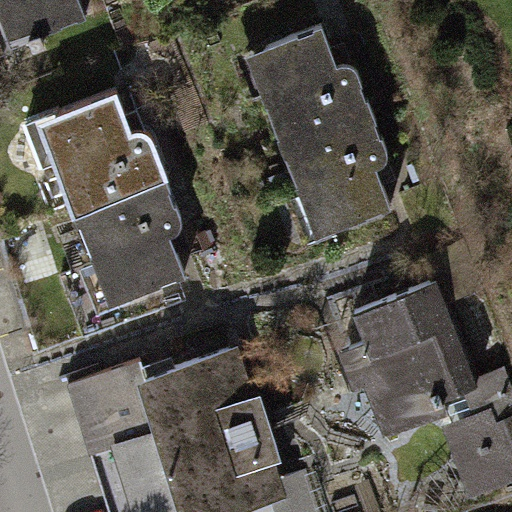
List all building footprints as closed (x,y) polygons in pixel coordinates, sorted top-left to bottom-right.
[(17,0),(31,35),(86,15),(80,0),(17,0)] [(270,97),(287,143),(376,109),(362,69),(359,66),(356,63),(352,61),(348,61),(341,64),(326,24),(271,45),(288,90),(270,97)] [(61,161),(79,209),(168,176),(154,136),(151,132),(148,129),(144,128),(140,128),(133,131),(118,91),(29,124),(45,167),(61,161)] [(376,109),(287,143),(304,188),(322,181),(339,226),(394,206),(379,166),(386,163),(389,161),(391,157),(392,153),(391,149),(376,109)] [(168,176),(79,209),(96,254),(114,248),(131,293),(186,272),(171,233),(178,230),(181,227),(183,223),(184,219),(183,215),(168,176)] [(431,273),(350,299),(387,414),(468,388),(431,273)] [(145,375),(140,357),(88,374),(132,511),(214,511),(282,490),(236,346),(145,375)]
